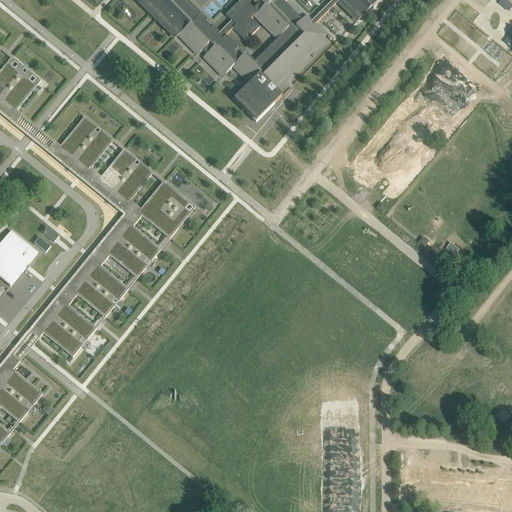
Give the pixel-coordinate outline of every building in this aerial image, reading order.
[(140,0),(152,12),(155,15),(152,17),(151,16),(150,17),(152,18),(155,21),(156,22),(155,21),(158,18),(177,37),(181,33),(188,40),(190,39),(195,44),(194,46),(200,53),(202,51),(206,55),(212,61),(214,60),(220,65),(218,67),(226,75),(232,68),(235,65),(252,82),(249,86),(234,100),(249,116),(256,123),(282,97),(273,88),(282,80),(279,77),(323,33),(315,25),(339,1),(340,1),(358,20),(359,20),(368,11),(370,13),(373,9),(371,8),(378,0),(140,0)] [(511,5),(505,0),(503,0),(500,3),(510,11),(511,8),(511,5)] [(504,53),(490,42),(483,50),(498,62),(504,53)] [(0,112),(13,123),(20,114),(17,112),(20,108),(18,106),(32,89),(24,82),(27,78),(18,71),(15,75),(6,68),(0,75),(0,112)] [(13,123),(50,153),(57,144),(20,114),(13,123)] [(57,144),(50,153),(66,167),(68,165),(71,168),(69,169),(105,199),(107,197),(110,200),(109,202),(123,214),(126,213),(126,217),(124,217),(112,232),(114,234),(111,237),(109,235),(80,271),(81,273),(79,276),(77,275),(47,311),(49,312),(46,316),(44,314),(31,331),(40,338),(43,335),(47,338),(48,336),(68,353),(67,355),(72,359),(81,348),(77,344),(83,337),(87,341),(96,329),(91,325),(90,327),(73,313),(69,310),(71,308),(68,307),(77,296),(79,298),(80,297),(101,313),(99,315),(105,319),(114,308),(109,304),(115,297),(120,301),(129,290),(123,286),(122,287),(102,271),(103,269),(101,267),(109,257),(111,259),(112,257),(133,274),(132,276),(137,280),(146,269),(141,265),(147,258),(152,262),(161,251),(157,248),(156,249),(135,232),(137,231),(134,229),(143,219),(149,224),(150,222),(155,226),(167,236),(166,237),(169,240),(178,229),(177,228),(180,224),(182,225),(188,217),(182,212),(183,210),(181,208),(187,201),(179,195),(177,196),(173,193),(175,191),(163,182),(159,187),(161,189),(147,205),(146,204),(141,210),(130,202),(132,200),(131,198),(147,178),(149,179),(153,174),(142,165),(138,170),(131,164),(135,159),(124,150),(120,155),(121,157),(104,177),(103,176),(101,178),(91,169),(93,167),(91,166),(105,150),(108,146),(109,147),(114,142),(112,140),(112,141),(113,142),(109,146),(81,123),(85,119),(86,119),(84,118),(80,123),(82,124),(65,145),(63,143),(60,147),(57,144)] [(48,227),(43,233),(55,243),(59,237),(48,227)] [(10,288),(30,263),(38,254),(11,232),(0,245),(0,274),(1,273),(4,275),(3,277),(4,278),(5,276),(8,279),(7,280),(8,281),(9,280),(12,282),(9,287),(10,288)] [(51,247),(39,238),(34,244),(46,254),(51,247)] [(445,251),(454,258),(460,251),(451,244),(445,251)] [(511,316),(510,314),(491,339),(511,353),(511,316)] [(10,356),(19,364),(40,338),(31,331),(10,356)] [(0,444),(1,446),(10,434),(5,430),(4,432),(0,428),(0,406),(15,418),(14,420),(19,424),(28,413),(23,409),(29,402),(34,406),(43,395),(38,391),(36,392),(16,376),(17,374),(13,371),(19,364),(10,356),(0,368),(0,444)] [(430,357),(412,381),(440,403),(448,393),(453,396),(457,390),(473,403),(478,397),(490,406),(503,389),(479,370),(476,374),(472,371),(462,382),(430,357)] [(400,470),(407,471),(410,450),(403,449),(400,470)] [(511,511),(511,495),(433,484),(437,502),(503,511),(511,511)] [(422,487),(407,487),(407,500),(421,500),(422,487)]
